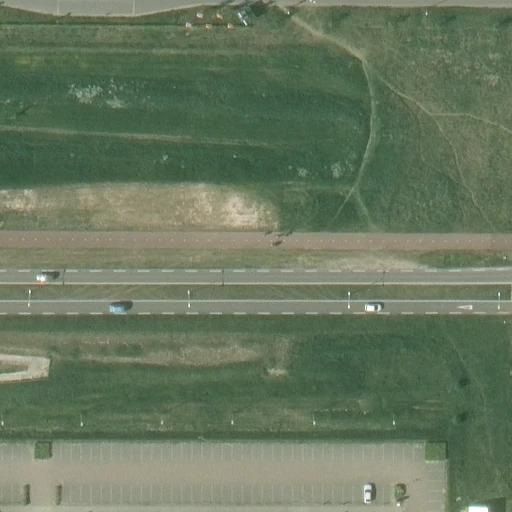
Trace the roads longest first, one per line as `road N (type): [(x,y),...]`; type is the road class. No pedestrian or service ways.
road 1 (unclassified): [(0,311),(511,312)]
road 2 (unclassified): [(511,278),(0,278)]
